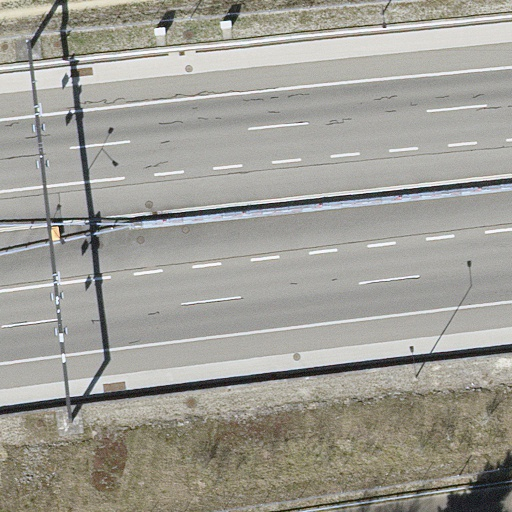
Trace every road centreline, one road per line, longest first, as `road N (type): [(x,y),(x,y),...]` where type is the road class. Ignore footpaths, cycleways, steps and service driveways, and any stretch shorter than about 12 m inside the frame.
road 1 (motorway): [(0,327),(511,266)]
road 2 (motorway): [(511,106),(0,155)]
